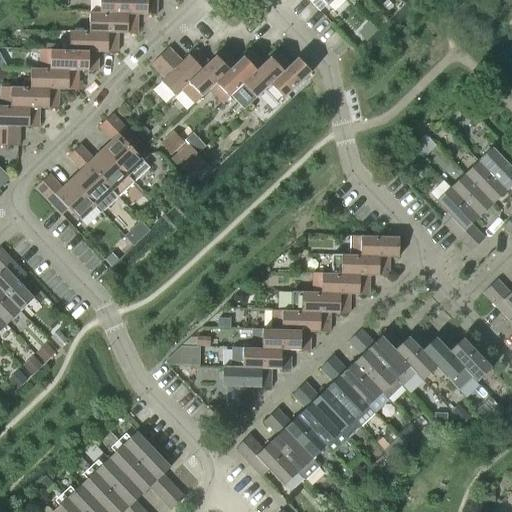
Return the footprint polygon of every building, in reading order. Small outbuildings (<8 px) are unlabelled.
[(100,0),(100,13),(109,13),(109,14),(127,15),(126,34),(136,34),(137,15),(147,15),(147,0),(100,0)] [(147,0),(147,15),(157,15),(157,0),(147,0)] [(90,13),(89,32),(89,33),(108,33),(107,53),(117,53),(118,34),(126,34),(127,15),(109,14),(109,13),(100,13),(90,13)] [(70,32),(69,51),(69,52),(88,52),(87,72),(97,72),(98,53),(107,53),(108,33),(89,33),(89,32),(70,32)] [(175,96),(181,91),(189,83),(189,82),(202,70),(189,56),(182,62),(169,48),(160,57),(173,71),(161,82),(175,96)] [(194,105),(209,91),(217,83),(216,83),(229,71),(216,57),(209,63),(196,49),(189,56),(202,70),(189,82),(189,83),(181,91),(194,105)] [(222,105),(230,97),(237,91),(244,85),(243,84),(257,72),(243,57),(236,63),(223,50),(216,57),(229,71),(216,83),(217,83),(209,91),(222,105)] [(250,104),(264,92),(270,85),(283,72),(270,58),(263,64),(250,50),(243,57),(257,72),(243,84),(244,85),(237,91),(250,104)] [(51,51),(50,69),(50,70),(68,71),(68,91),(78,91),(78,71),(87,72),(88,52),(69,52),(69,51),(51,51)] [(270,85),(264,92),(277,105),(312,72),(298,58),(290,65),(277,51),(270,58),(283,72),(270,85)] [(30,69),(30,88),(30,89),(49,90),(48,109),(58,109),(59,90),(68,91),(68,71),(50,70),(50,69),(30,69)] [(11,88),(10,107),(10,108),(29,108),(28,128),(38,128),(39,109),(48,109),(49,90),(30,89),(30,88),(11,88)] [(460,101),(454,107),(465,118),(471,112),(460,101)] [(0,146),(17,147),(19,147),(19,128),(28,128),(29,108),(10,108),(10,107),(0,107),(0,146)] [(112,141),(102,150),(134,183),(149,168),(140,158),(147,151),(113,114),(99,128),(112,141)] [(144,126),(137,133),(144,140),(150,133),(144,126)] [(160,144),(172,156),(185,143),(172,131),(160,144)] [(170,160),(181,171),(197,155),(187,144),(170,160)] [(80,146),(74,151),(118,197),(134,183),(102,150),(93,159),(80,146)] [(492,148),(478,162),(506,191),(511,184),(511,158),(507,163),(492,148)] [(71,180),(96,206),(102,212),(118,197),(74,151),(68,157),(81,171),(71,180)] [(197,155),(181,171),(191,181),(207,166),(197,155)] [(478,162),(464,175),(492,204),(506,191),(478,162)] [(0,187),(9,178),(0,168),(0,187)] [(96,206),(71,180),(62,189),(49,175),(35,188),(61,216),(68,209),(79,221),(96,206)] [(464,175),(450,188),(478,218),(492,204),(464,175)] [(478,218),(450,188),(436,201),(451,217),(444,224),(470,252),(484,239),(470,225),(478,218)] [(511,225),(509,222),(502,228),(511,237),(511,225)] [(132,229),(125,236),(134,245),(141,239),(132,229)] [(378,256),(377,276),(387,277),(388,258),(398,258),(398,238),(352,236),(351,256),(378,256)] [(293,244),(293,250),(298,254),(303,251),(304,244),(299,240),(295,242),(293,243),(293,244)] [(0,292),(19,312),(33,298),(19,282),(26,276),(0,248),(0,292)] [(110,254),(104,260),(110,267),(111,267),(117,261),(110,254)] [(332,255),(331,274),(358,275),(358,295),(368,295),(369,276),(377,276),(378,256),(351,256),(332,255)] [(312,274),(311,293),(338,294),(337,313),(348,314),(348,294),(358,295),(358,275),(331,274),(312,274)] [(511,291),(510,294),(496,280),(482,293),(509,321),(511,317),(511,291)] [(0,320),(5,325),(19,312),(0,292),(0,320)] [(292,292),(292,311),(319,312),(318,332),(328,333),(329,313),(337,313),(338,294),(311,293),(292,292)] [(271,311),(271,330),(299,332),(298,350),(309,350),(309,332),(318,332),(319,312),(292,311),(271,311)] [(218,318),(217,328),(230,329),(231,318),(218,318)] [(252,330),(251,349),(279,350),(279,370),(289,370),(290,350),(298,350),(299,332),(271,330),(252,330)] [(359,330),(353,336),(397,383),(401,387),(415,373),(412,371),(380,337),(373,344),(359,330)] [(387,330),(380,337),(412,371),(415,373),(421,380),(435,367),(407,337),(400,344),(387,330)] [(460,393),(473,379),(435,338),(427,345),(414,331),(407,337),(435,367),(460,393)] [(441,332),(435,338),(473,379),(476,382),(491,368),(462,338),(454,346),(441,332)] [(57,333),(49,340),(59,349),(66,342),(65,340),(57,333)] [(190,337),(182,345),(196,345),(196,347),(211,347),(211,337),(197,336),(197,337),(190,337)] [(359,356),(352,363),(387,400),(401,387),(397,383),(353,336),(346,342),(359,356)] [(45,346),(35,356),(44,365),(45,363),(54,355),(45,346)] [(181,346),(164,363),(166,365),(183,366),(184,346),(181,346)] [(232,348),(231,368),(260,369),(260,388),(270,388),(270,369),(279,370),(279,350),(251,349),(232,348)] [(32,357),(21,367),(31,377),(42,367),(32,357)] [(331,357),(325,363),(366,406),(374,414),(387,400),(352,363),(344,370),(331,357)] [(331,382),(324,389),(360,427),(374,414),(366,406),(325,363),(318,369),(331,382)] [(260,369),(231,368),(222,367),(222,387),(227,387),(226,406),(249,407),(250,388),(260,388),(260,369)] [(17,372),(6,382),(15,392),(17,390),(26,381),(17,372)] [(303,383),(297,389),(346,440),(347,440),(360,427),(324,389),(316,397),(303,383)] [(304,409),(297,416),(332,453),(346,440),(297,389),(291,395),(304,409)] [(475,407),(490,423),(500,413),(485,397),(475,407)] [(458,404),(451,411),(462,422),(463,423),(464,421),(469,417),(458,404)] [(275,409),(269,415),(311,459),(325,446),(331,453),(332,453),(297,416),(289,423),(275,409)] [(434,413),(434,421),(446,422),(447,413),(434,413)] [(276,435),(268,442),(297,472),(305,480),(319,467),(311,459),(269,415),(263,421),(276,435)] [(145,511),(139,506),(134,501),(149,486),(171,509),(183,498),(161,475),(169,467),(136,432),(50,511),(145,511)] [(297,472),(268,442),(261,449),(248,435),(234,449),(261,477),(268,471),(283,486),(297,472)] [(388,446),(382,451),(383,452),(390,459),(391,459),(397,453),(404,446),(396,437),(388,446)] [(383,452),(370,465),(377,472),(390,459),(383,452)] [(353,483),(343,493),(349,499),(359,489),(353,483)] [(485,490),(484,502),(495,503),(496,491),(485,490)] [(343,493),(337,497),(343,504),(349,499),(343,493)]
